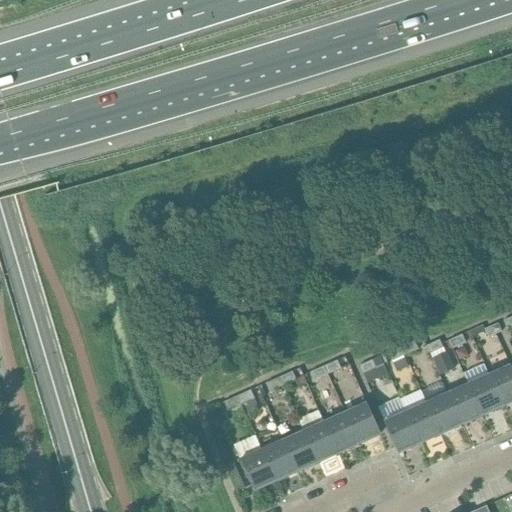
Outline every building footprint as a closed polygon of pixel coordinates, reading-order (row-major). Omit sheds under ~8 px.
[(511,316),(503,320),(507,329),(511,326),(511,316)] [(497,323),(484,329),(488,338),(501,331),(497,323)] [(462,334),(448,340),(453,351),(466,345),(462,334)] [(439,340),(426,346),(429,354),(443,348),(439,340)] [(414,341),(400,347),(404,357),(419,351),(414,341)] [(392,363),(404,357),(400,347),(388,353),(392,363)] [(464,348),(455,352),(459,361),(469,357),(464,348)] [(372,360),(359,366),(363,376),(367,383),(376,379),(387,374),(379,356),(372,360)] [(405,359),(393,365),(397,373),(409,367),(405,359)] [(337,360),(323,366),(328,376),(341,370),(337,360)] [(483,365),(462,374),(467,385),(481,415),(502,406),(488,376),(483,365)] [(315,382),(328,376),(323,366),(310,372),(315,382)] [(511,371),(510,366),(488,376),(502,406),(511,401),(511,371)] [(292,372),(279,378),(283,388),(297,382),(292,372)] [(279,378),(266,384),(270,394),(283,388),(279,378)] [(467,385),(446,394),(460,425),(481,415),(467,385)] [(251,390),(237,396),(242,406),(255,400),(251,390)] [(439,434),(460,425),(446,394),(426,404),(439,434)] [(237,396),(224,402),(229,412),(242,406),(237,396)] [(398,398),(377,408),(394,448),(396,452),(396,453),(397,453),(419,443),(405,413),(399,400),(398,398)] [(366,404),(344,414),(358,444),(381,434),(380,432),(379,433),(366,404)] [(426,404),(405,413),(419,443),(439,434),(426,404)] [(358,444),(344,414),(324,423),(337,453),(358,444)] [(324,423),(303,432),(316,463),(337,453),(324,423)] [(316,463),(303,432),(282,442),(295,472),(316,463)] [(282,442),(261,451),(275,481),(295,472),(282,442)] [(275,481),(261,451),(239,460),(252,490),(253,491),(275,481)]
